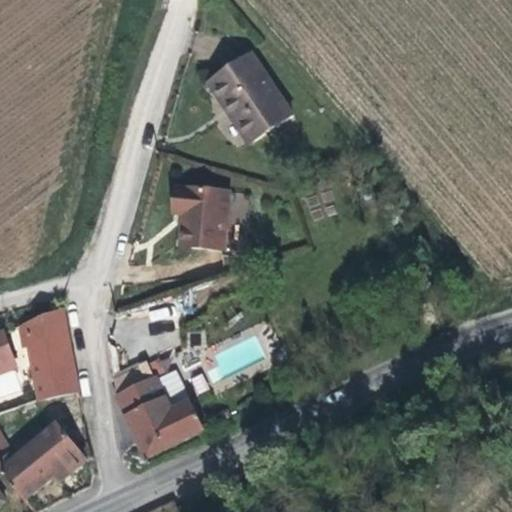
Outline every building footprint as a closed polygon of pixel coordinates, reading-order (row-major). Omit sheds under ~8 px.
[(252,56),(212,83),(233,114),(253,144),(293,117),(252,56)] [(226,251),(232,192),(183,188),(181,214),(186,214),(185,222),(183,246),(226,251)] [(73,359),(64,311),(26,324),(40,401),(80,393),(73,359)] [(0,364),(11,361),(14,355),(5,331),(0,333),(0,364)] [(207,431),(201,417),(194,402),(173,413),(157,381),(168,375),(162,363),(151,368),(150,366),(116,382),(118,397),(127,414),(149,459),(172,447),(207,431)] [(62,483),(89,461),(69,437),(59,424),(41,439),(37,434),(31,438),(35,444),(19,457),(13,450),(11,452),(0,461),(0,469),(26,501),(27,501),(56,477),(62,483)] [(0,461),(11,452),(0,435),(0,461)]
